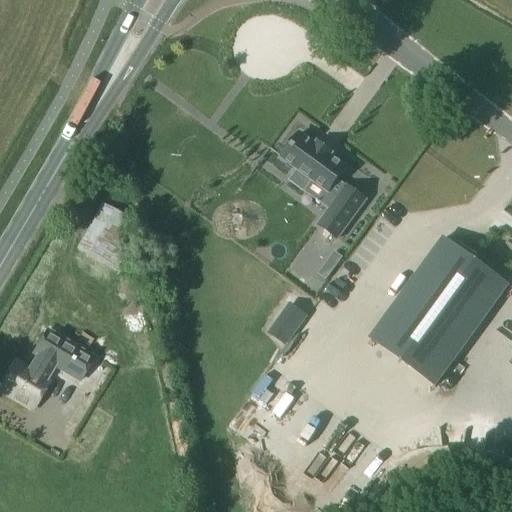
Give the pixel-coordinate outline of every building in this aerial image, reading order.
[(314,147),(298,136),(281,160),(296,171),(288,183),(303,194),(311,182),(327,194),(327,193),(337,200),(317,227),(336,241),(365,202),(346,188),(345,189),(336,182),(345,170),(329,158),(331,155),(316,145),(314,147)] [(76,252),(122,277),(136,253),(125,247),(129,239),(121,235),(129,222),(102,206),(76,252)] [(418,273),(369,341),(433,388),(507,287),(491,276),(493,272),(461,249),(458,252),(442,240),(429,259),(430,260),(419,274),(418,273)] [(334,254),(317,277),(325,283),(342,260),(334,254)] [(285,348),(306,318),(288,305),(268,332),(266,335),(285,348)] [(14,364),(0,387),(0,392),(15,401),(9,411),(19,416),(25,407),(33,412),(49,384),(41,380),(51,362),(86,382),(97,363),(50,336),(29,373),(14,364)]
